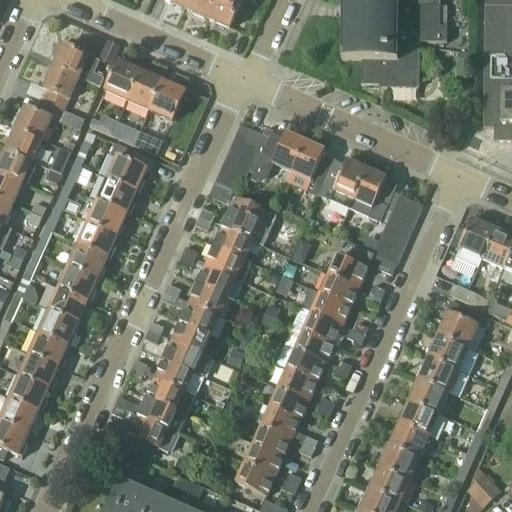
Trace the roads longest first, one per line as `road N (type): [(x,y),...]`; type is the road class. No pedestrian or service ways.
road 1 (residential): [(46,511),(241,81)]
road 2 (residential): [(309,511),(458,177)]
road 3 (residential): [(458,177),(241,81)]
road 4 (residential): [(241,81),(87,8)]
